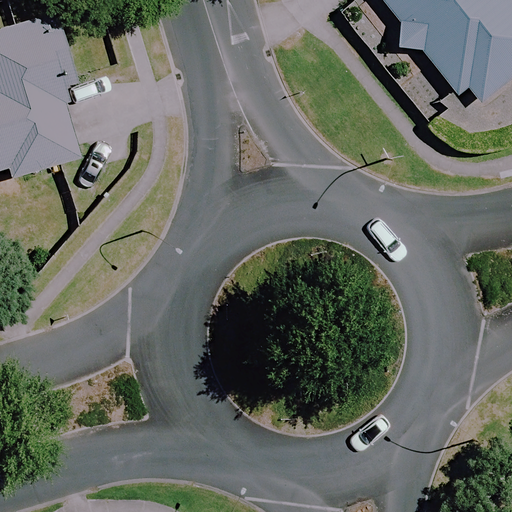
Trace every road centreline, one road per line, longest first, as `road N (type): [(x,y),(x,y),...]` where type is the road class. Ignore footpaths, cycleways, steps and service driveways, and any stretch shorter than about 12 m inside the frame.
road 1 (tertiary): [(265,203),(194,0)]
road 2 (tertiary): [(187,415),(0,475)]
road 3 (tertiary): [(0,381),(129,327),(164,322)]
road 4 (tertiary): [(340,471),(297,476),(255,467),(217,446),(187,415)]
road 5 (tertiary): [(265,203),(307,198),(348,205),(385,224),(415,253)]
road 6 (tertiary): [(442,351),(435,383),(398,439),(340,471)]
road 7 (tertiary): [(164,322),(196,247),(227,220),(265,203)]
